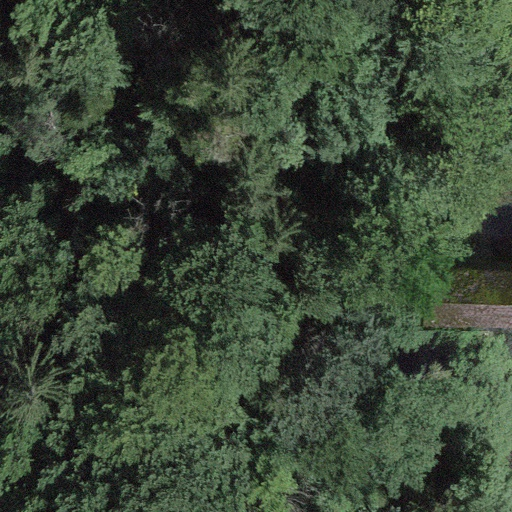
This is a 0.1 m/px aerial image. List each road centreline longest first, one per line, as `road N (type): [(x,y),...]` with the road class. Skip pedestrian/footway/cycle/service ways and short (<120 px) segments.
road 1 (track): [(127,511),(133,443),(191,177),(182,74),(191,0)]
road 2 (track): [(261,0),(301,67),(363,290),(511,287)]
road 3 (track): [(363,290),(389,511)]
road 4 (track): [(388,288),(391,163)]
